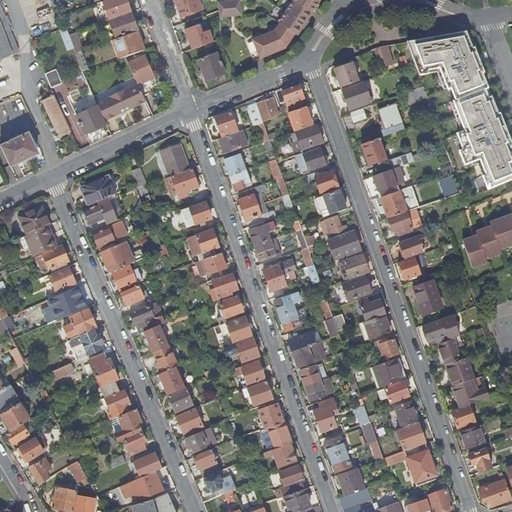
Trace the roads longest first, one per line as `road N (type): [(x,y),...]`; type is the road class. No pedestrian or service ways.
road 1 (residential): [(470,511),(306,62)]
road 2 (residential): [(332,511),(191,111)]
road 3 (residential): [(52,175),(197,511)]
road 4 (residential): [(52,175),(191,111)]
road 5 (residential): [(191,111),(306,62)]
